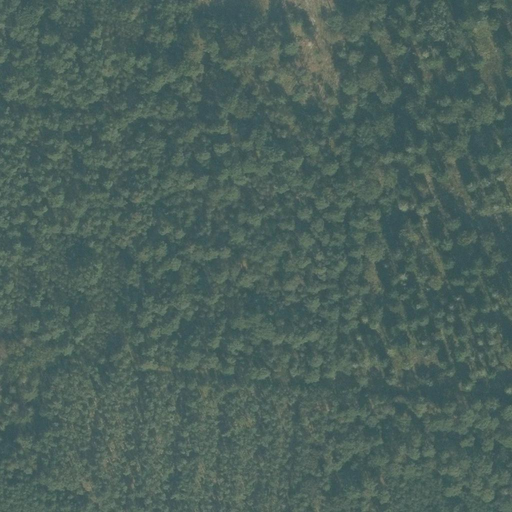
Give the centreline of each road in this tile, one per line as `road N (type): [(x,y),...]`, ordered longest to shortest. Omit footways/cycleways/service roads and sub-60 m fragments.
road 1 (track): [(0,356),(511,402)]
road 2 (track): [(328,511),(370,0)]
road 3 (track): [(511,121),(207,119),(0,103)]
